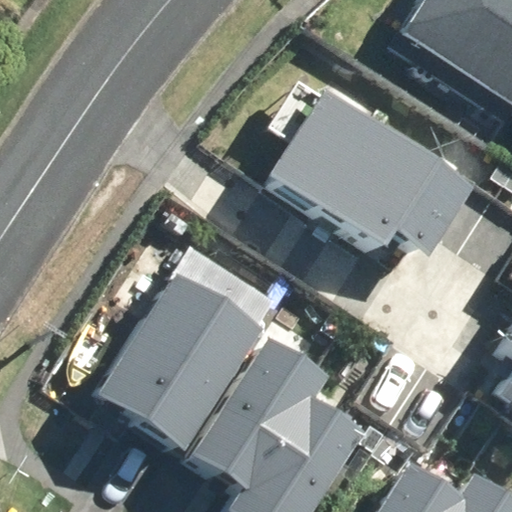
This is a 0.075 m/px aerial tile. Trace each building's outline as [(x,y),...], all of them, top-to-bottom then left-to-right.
[(511,0),(417,0),(388,45),(511,127),(511,0)] [(400,283),(454,201),(305,103),(251,184),(400,283)] [(79,405),(166,462),(266,313),(179,255),(79,405)] [(511,320),(463,394),(511,426),(511,320)] [(303,511),(346,448),(293,413),(307,392),(250,354),(175,467),(219,496),(207,511),(303,511)] [(495,511),(457,488),(441,511),(392,480),(370,511),(495,511)]
